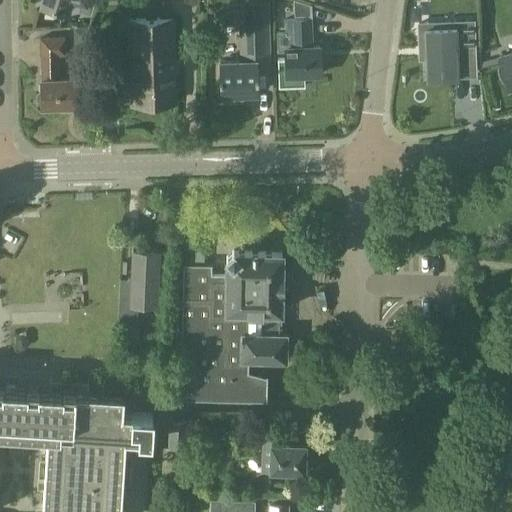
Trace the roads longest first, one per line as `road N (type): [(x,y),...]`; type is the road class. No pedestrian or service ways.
road 1 (tertiary): [(3,170),(366,161)]
road 2 (residential): [(352,511),(366,161)]
road 3 (residential): [(3,170),(1,0)]
road 4 (unclassified): [(366,161),(387,0)]
road 5 (tertiary): [(366,161),(511,140)]
